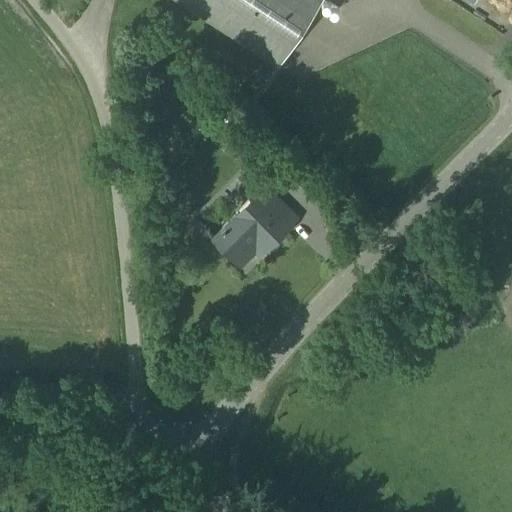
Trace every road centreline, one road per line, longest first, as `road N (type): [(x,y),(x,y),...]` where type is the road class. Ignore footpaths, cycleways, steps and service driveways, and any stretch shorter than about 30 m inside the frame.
road 1 (tertiary): [(176,463),(511,118)]
road 2 (unclassified): [(134,419),(123,239),(97,87),(30,0)]
road 3 (tertiary): [(0,407),(111,410),(134,419)]
